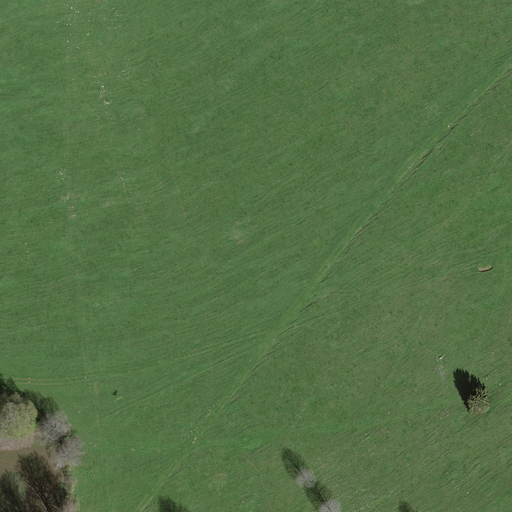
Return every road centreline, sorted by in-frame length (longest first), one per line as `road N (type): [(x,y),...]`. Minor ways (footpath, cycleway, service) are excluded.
road 1 (track): [(511,59),(280,323)]
road 2 (track): [(280,323),(212,349),(37,384),(0,384)]
road 3 (track): [(280,323),(133,511)]
